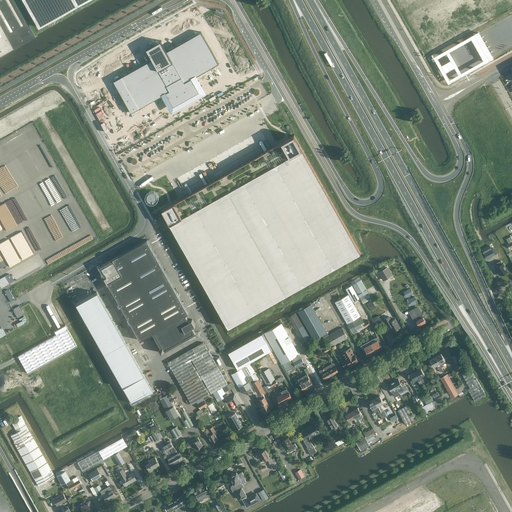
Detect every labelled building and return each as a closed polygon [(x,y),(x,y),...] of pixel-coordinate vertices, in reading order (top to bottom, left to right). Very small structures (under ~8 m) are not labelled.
[(0,0),(0,55),(4,53),(14,48),(27,41),(35,36),(14,0),(0,0)] [(22,0),(38,27),(86,0),(22,0)] [(152,59),(114,81),(131,113),(166,93),(174,106),(196,93),(189,80),(221,63),(203,31),(167,51),(161,40),(147,49),(152,59)] [(433,57),(448,84),(494,58),(479,32),(433,57)] [(168,206),(162,209),(170,224),(229,327),(361,253),(351,235),(294,135),(288,138),(277,144),(272,147),(184,197),(180,199),(168,206)] [(27,182),(18,162),(10,166),(8,162),(3,164),(7,173),(12,170),(14,173),(10,175),(16,187),(27,182)] [(151,189),(147,198),(156,203),(160,194),(151,189)] [(56,211),(66,232),(81,225),(75,213),(78,212),(73,203),(56,211)] [(40,222),(28,227),(38,249),(50,244),(40,222)] [(165,350),(196,333),(192,327),(196,325),(192,319),(189,321),(186,316),(185,317),(184,316),(189,313),(147,240),(119,256),(118,255),(113,258),(113,259),(99,267),(105,277),(108,284),(109,284),(141,340),(155,332),(156,333),(154,334),(161,347),(159,349),(161,353),(165,350)] [(489,245),(482,250),(484,254),(492,249),(489,245)] [(492,249),(484,254),(487,259),(495,255),(492,249)] [(501,275),(501,276),(502,275),(503,275),(504,275),(504,274),(507,272),(504,267),(505,267),(503,264),(502,265),(500,262),(495,264),(497,268),(497,269),(498,271),(499,271),(497,273),(496,273),(498,276),(499,277),(501,275)] [(383,279),(391,275),(387,268),(379,272),(383,279)] [(359,297),(368,292),(361,279),(352,284),(359,297)] [(352,285),(346,289),(353,302),(359,298),(352,285)] [(410,288),(405,291),(407,295),(408,296),(413,293),(413,292),(410,288)] [(96,292),(75,304),(131,403),(153,391),(96,292)] [(363,304),(372,299),(368,292),(360,297),(363,304)] [(335,302),(336,304),(344,318),(347,316),(350,322),(360,316),(348,295),(335,302)] [(371,310),(376,307),(372,300),(367,303),(371,310)] [(419,318),(416,320),(418,325),(425,321),(423,316),(422,314),(418,307),(412,310),(414,315),(416,314),(418,317),(419,318)] [(313,340),(322,335),(327,332),(316,312),(302,320),(313,340)] [(310,338),(296,313),(287,317),(301,343),(310,338)] [(372,319),(375,324),(382,320),(379,315),(372,319)] [(389,316),(384,319),(389,328),(391,326),(393,331),(400,327),(395,318),(392,320),(389,316)] [(353,334),(358,331),(371,324),(368,319),(364,322),(361,317),(352,322),(348,324),(353,334)] [(282,364),(299,354),(282,323),(264,333),(282,364)] [(327,332),(322,335),(329,348),(348,338),(342,327),(329,335),(327,332)] [(77,346),(67,329),(56,335),(55,335),(18,356),(20,359),(27,373),(77,346)] [(241,367),(250,362),(272,350),(263,333),(228,352),(238,369),(241,367)] [(380,341),(378,337),(370,341),(371,343),(375,351),(382,347),(379,342),(380,341)] [(368,355),(375,351),(371,343),(370,341),(369,340),(360,345),(363,350),(365,349),(368,355)] [(203,342),(168,362),(192,404),(196,401),(203,397),(209,394),(191,360),(208,351),(203,342)] [(350,365),(358,360),(355,354),(354,354),(350,347),(342,352),(347,359),(342,362),(345,367),(350,364),(350,365)] [(191,360),(209,394),(210,394),(228,384),(209,350),(208,351),(191,360)] [(273,350),(268,353),(274,365),(279,362),(273,350)] [(441,353),(436,356),(441,367),(443,366),(443,365),(442,363),(445,361),(448,366),(451,365),(446,356),(444,358),(441,353)] [(299,354),(282,364),(288,374),(297,368),(296,367),(304,362),(299,354)] [(457,365),(463,361),(459,354),(452,357),(457,365)] [(429,360),(434,367),(437,366),(438,368),(438,369),(439,369),(440,372),(443,371),(441,367),(436,356),(429,360)] [(251,375),(255,373),(250,362),(241,367),(241,368),(238,370),(231,374),(234,380),(238,387),(247,382),(244,378),(251,375)] [(324,379),(336,373),(339,371),(335,364),(328,368),(327,367),(319,371),(324,379)] [(260,373),(267,386),(268,389),(271,387),(278,383),(269,368),(260,373)] [(416,371),(423,383),(425,382),(422,377),(425,375),(421,368),(416,371)] [(486,395),(476,378),(474,379),(470,370),(463,374),(470,388),(468,390),(475,401),(486,395)] [(423,383),(416,371),(410,374),(411,375),(408,376),(411,382),(413,380),(414,381),(417,379),(420,385),(423,383)] [(238,387),(242,392),(253,386),(257,394),(256,394),(256,395),(258,400),(259,400),(262,404),(261,404),(263,408),(260,410),(262,413),(264,412),(265,412),(268,411),(268,410),(271,408),(265,397),(264,397),(263,394),(268,391),(265,386),(263,387),(260,382),(262,381),(260,378),(259,380),(258,379),(259,379),(255,373),(251,375),(244,378),(247,382),(238,387)] [(302,376),(309,388),(314,385),(310,377),(309,378),(307,374),(302,376)] [(456,392),(446,375),(442,378),(451,395),(456,392)] [(309,388),(302,376),(297,379),(300,383),(304,391),(309,388)] [(393,382),(399,392),(399,391),(400,393),(403,392),(403,391),(404,391),(407,389),(407,388),(404,383),(403,384),(402,382),(400,383),(398,379),(393,382)] [(400,394),(399,392),(393,382),(388,385),(392,392),(394,396),(397,394),(398,396),(400,394)] [(234,387),(231,383),(223,387),(225,391),(234,387)] [(292,397),(288,389),(286,387),(281,390),(282,392),(287,401),(292,397)] [(216,398),(225,393),(222,388),(213,393),(216,398)] [(427,394),(425,390),(417,394),(420,398),(427,394)] [(278,401),(279,400),(281,404),(287,401),(282,392),(280,393),(280,394),(277,396),(276,394),(272,396),(276,403),(278,402),(278,401)] [(160,399),(162,403),(171,419),(178,414),(172,402),(175,400),(173,397),(172,398),(169,393),(160,399)] [(225,398),(228,403),(233,400),(236,405),(240,403),(235,393),(225,398)] [(381,405),(384,403),(380,395),(374,399),(382,412),(383,411),(381,405)] [(443,395),(434,400),(432,402),(427,405),(421,408),(423,411),(424,413),(431,410),(431,411),(436,408),(447,402),(443,395)] [(427,405),(432,402),(434,400),(431,395),(424,399),(427,405)] [(368,402),(374,413),(378,410),(379,413),(382,412),(374,399),(368,402)] [(204,400),(198,404),(201,409),(207,405),(204,400)] [(406,424),(414,419),(406,406),(398,411),(406,424)] [(352,411),(359,424),(361,423),(359,420),(364,417),(358,407),(352,411)] [(345,414),(349,421),(354,419),(357,425),(359,424),(352,411),(345,414)] [(184,421),(188,427),(193,424),(188,414),(185,416),(183,412),(187,419),(184,421)] [(235,412),(226,418),(230,426),(233,424),(236,429),(243,425),(235,412)] [(332,429),(336,426),(339,425),(333,415),(327,419),(332,429)] [(55,477),(30,433),(21,416),(14,419),(18,426),(14,428),(17,432),(11,435),(14,442),(13,443),(37,487),(55,477)] [(309,438),(319,432),(318,430),(321,429),(318,423),(315,424),(314,423),(302,430),(305,437),(303,438),(307,447),(311,454),(316,451),(315,449),(313,444),(312,444),(309,438)] [(175,437),(181,434),(177,426),(171,430),(175,437)] [(207,437),(208,436),(212,442),(218,439),(216,435),(217,434),(212,426),(208,429),(207,429),(207,428),(206,428),(205,428),(205,429),(204,429),(204,430),(204,431),(207,437)] [(373,433),(366,436),(365,437),(368,442),(376,438),(373,433)] [(77,462),(82,471),(127,446),(122,437),(77,462)] [(194,444),(197,449),(203,445),(199,439),(198,437),(185,443),(187,447),(194,444)] [(288,437),(288,438),(286,439),(285,438),(283,439),(283,440),(283,441),(285,444),(284,445),(286,448),(287,448),(289,452),(295,449),(297,447),(295,443),(292,444),(288,437)] [(344,437),(336,442),(338,446),(346,441),(344,437)] [(368,442),(365,437),(357,442),(361,450),(369,445),(368,442)] [(167,444),(177,462),(183,459),(179,451),(177,452),(171,442),(167,444)] [(170,457),(167,458),(171,465),(177,462),(167,444),(163,446),(166,451),(167,451),(170,457)] [(264,461),(267,459),(273,470),(279,466),(276,461),(274,462),(271,456),(269,457),(265,449),(259,453),(264,461)] [(119,465),(124,462),(118,452),(113,455),(119,465)] [(149,463),(146,465),(150,472),(160,466),(155,456),(148,461),(149,463)] [(120,470),(116,472),(125,486),(136,480),(132,472),(127,475),(123,468),(122,469),(121,466),(118,468),(120,470)] [(97,469),(88,474),(92,481),(101,476),(97,469)] [(283,480),(287,478),(281,469),(278,471),(283,480)] [(305,476),(301,469),(295,472),(299,479),(305,476)] [(70,480),(65,471),(56,476),(61,484),(70,480)] [(242,472),(238,474),(237,472),(233,473),(232,473),(230,474),(230,475),(230,476),(232,480),(234,484),(232,485),(231,487),(233,490),(235,491),(236,491),(240,499),(242,498),(247,506),(260,499),(256,493),(247,498),(246,496),(246,495),(242,487),(243,486),(242,483),(246,481),(245,478),(246,478),(242,472)] [(70,489),(81,483),(77,476),(66,483),(70,489)] [(205,484),(197,489),(193,491),(195,494),(193,495),(196,499),(205,494),(206,497),(210,494),(205,484)] [(99,485),(93,488),(96,493),(102,489),(99,485)] [(104,497),(106,501),(115,496),(109,486),(100,491),(102,494),(99,495),(101,499),(104,497)] [(264,489),(258,492),(263,501),(269,497),(264,489)] [(56,506),(67,500),(63,493),(53,499),(56,506)] [(184,494),(179,497),(186,509),(188,507),(185,502),(188,501),(184,494)] [(179,497),(175,499),(182,511),(186,509),(179,497)] [(175,499),(171,502),(176,511),(180,511),(182,511),(175,499)] [(89,502),(81,507),(83,511),(87,511),(94,508),(90,500),(89,501),(89,502)] [(176,511),(171,502),(166,504),(170,511),(172,510),(173,511),(176,511)]
